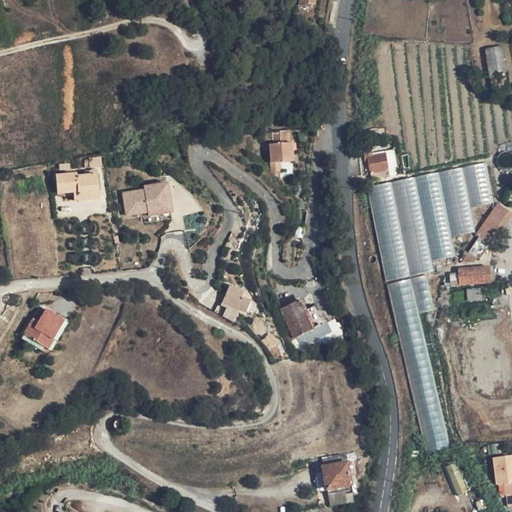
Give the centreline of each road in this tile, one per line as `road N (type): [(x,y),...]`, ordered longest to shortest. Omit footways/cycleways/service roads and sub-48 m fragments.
road 1 (residential): [(339,130),(320,143),(301,270),(277,268),(272,201),(209,155),(198,160),(231,214),(208,284),(196,285),(173,244),(151,274)]
road 2 (residential): [(151,274),(177,302),(250,340),(268,365),(274,403),(267,417),(224,429),(118,414),(107,419),(107,441),(219,511)]
road 3 (secondary): [(339,130),(355,294),(389,426),(378,511)]
road 4 (residential): [(151,274),(0,290)]
road 5 (secondary): [(347,0),(339,130)]
